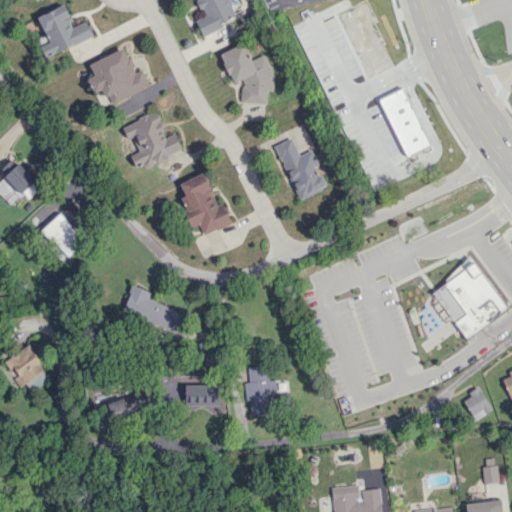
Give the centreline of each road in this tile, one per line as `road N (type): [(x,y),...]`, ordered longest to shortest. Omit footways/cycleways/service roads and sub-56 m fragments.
road 1 (residential): [(502,153),(285,258),(217,279),(170,261),(0,82)]
road 2 (residential): [(511,340),(384,429),(176,448)]
road 3 (residential): [(285,258),(143,0)]
